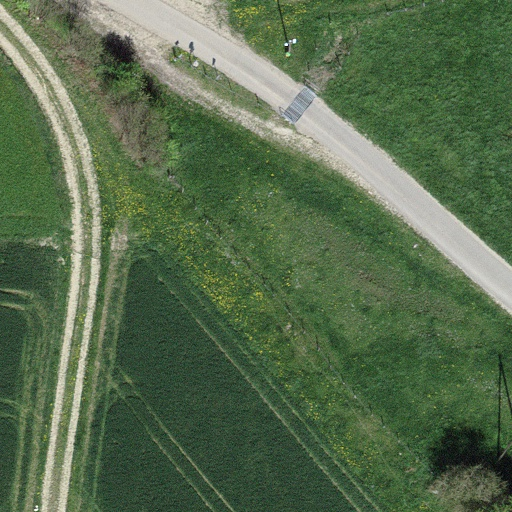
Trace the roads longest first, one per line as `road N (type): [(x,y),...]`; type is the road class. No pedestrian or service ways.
road 1 (track): [(52,511),(85,258),(81,181),(57,108),(0,24)]
road 2 (track): [(297,110),(511,290)]
road 3 (unclassified): [(118,0),(205,46),(297,110)]
